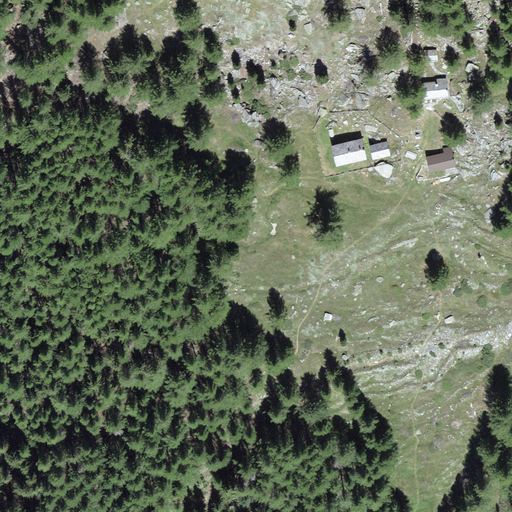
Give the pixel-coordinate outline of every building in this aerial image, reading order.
[(430,54),(416,54),(416,66),(430,65),(430,54)] [(437,77),(414,79),(416,103),(439,101),(437,77)] [(361,137),(327,144),(331,165),(365,159),(361,137)] [(388,139),(368,142),(371,158),(391,154),(388,139)] [(444,152),(417,159),(422,178),(449,170),(444,152)]
